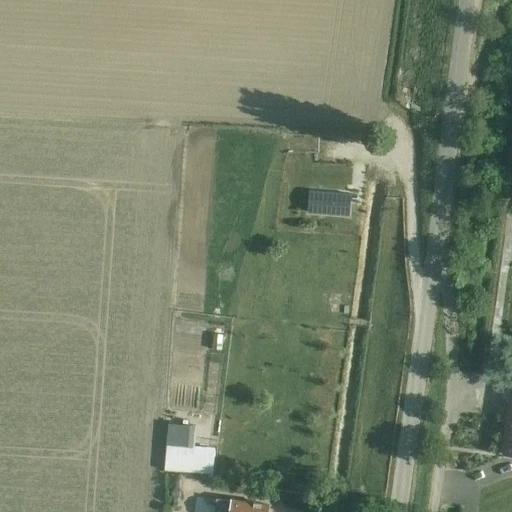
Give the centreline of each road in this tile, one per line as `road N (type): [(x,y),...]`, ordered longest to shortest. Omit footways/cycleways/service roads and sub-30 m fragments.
road 1 (unclassified): [(433,511),(454,398),(443,276),(433,251)]
road 2 (tertiary): [(400,511),(433,251)]
road 3 (tertiary): [(433,251),(465,0)]
